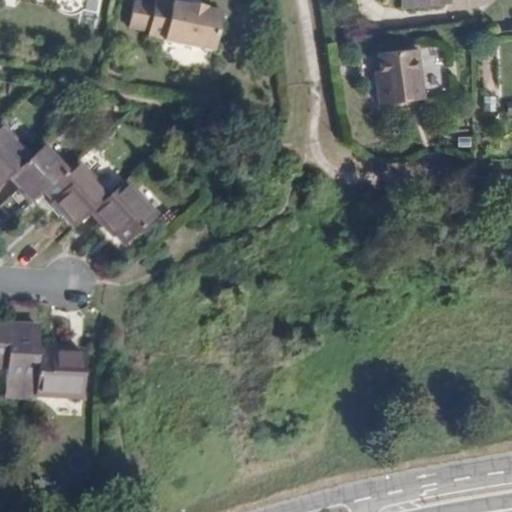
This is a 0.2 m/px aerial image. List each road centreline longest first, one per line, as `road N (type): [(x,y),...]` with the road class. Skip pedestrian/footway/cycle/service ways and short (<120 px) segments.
road 1 (secondary): [(511,462),(287,511)]
road 2 (tertiary): [(511,477),(363,511)]
